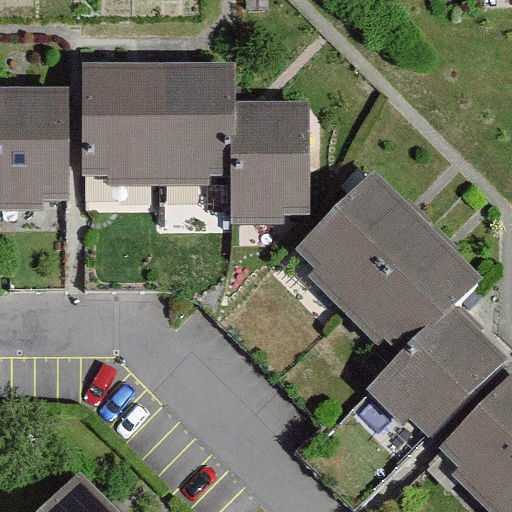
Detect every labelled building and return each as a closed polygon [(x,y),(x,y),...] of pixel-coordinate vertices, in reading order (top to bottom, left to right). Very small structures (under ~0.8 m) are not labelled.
[(178,95),(110,94),(108,192),(177,193),(178,134),(178,95)] [(247,96),(179,95),(177,193),(246,194),(247,136),(247,96)] [(78,127),(8,127),(8,190),(8,225),(78,225),(78,127)] [(321,137),(247,136),(246,194),(245,233),(320,234),(321,137)] [(389,207),(312,286),(360,332),(436,252),(389,207)] [(436,252),(360,332),(408,377),(456,327),(484,298),(436,252)] [(408,377),(385,400),(439,452),(510,378),(456,327),(408,377)] [(511,511),(511,405),(448,472),(489,511),(511,511)]
